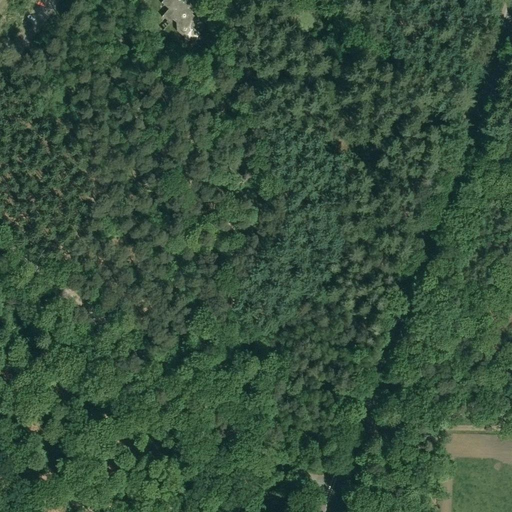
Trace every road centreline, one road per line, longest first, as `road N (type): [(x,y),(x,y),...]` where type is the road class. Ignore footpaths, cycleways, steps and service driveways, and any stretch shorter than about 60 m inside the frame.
road 1 (secondary): [(337,496),(511,16)]
road 2 (unclassified): [(337,496),(254,447),(0,244)]
